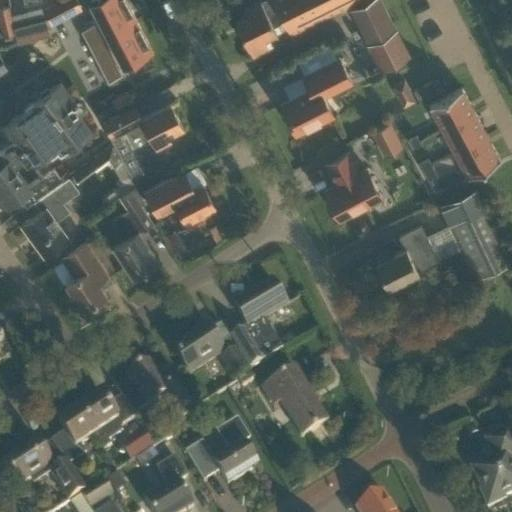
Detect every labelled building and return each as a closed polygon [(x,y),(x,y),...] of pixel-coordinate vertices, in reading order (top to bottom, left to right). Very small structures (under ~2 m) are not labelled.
[(76,0),(58,0),(44,8),(52,24),(81,9),(76,0)] [(151,49),(125,0),(90,0),(99,18),(81,28),(97,58),(108,80),(121,73),(117,66),(151,49)] [(247,16),(235,22),(247,47),(248,46),(252,55),(268,48),(263,38),(276,32),(272,25),(283,20),(273,0),(260,0),(243,9),(247,16)] [(273,0),(283,20),(284,22),(284,21),(290,33),(336,11),(336,12),(360,0),(273,0)] [(384,68),(409,56),(380,0),(367,0),(353,7),(384,68)] [(9,5),(0,6),(0,25),(2,35),(14,33),(9,5)] [(45,17),(13,26),(18,41),(49,33),(45,17)] [(0,55),(0,74),(8,69),(0,55)] [(352,82),(339,57),(302,75),(308,89),(280,103),(295,134),(333,115),(323,96),(352,82)] [(0,150),(6,158),(0,161),(0,194),(7,204),(19,195),(27,205),(34,200),(41,209),(21,224),(43,255),(68,237),(55,219),(68,210),(61,201),(78,188),(68,175),(63,179),(54,166),(43,173),(34,160),(57,143),(87,121),(78,108),(82,105),(78,99),(76,100),(61,80),(24,107),(0,124),(0,127),(8,139),(0,145),(0,150)] [(431,80),(423,84),(428,94),(436,90),(431,80)] [(414,101),(404,81),(393,86),(404,106),(414,101)] [(461,87),(429,105),(442,129),(474,111),(461,87)] [(129,90),(116,96),(123,109),(135,102),(129,90)] [(135,104),(102,121),(109,135),(129,124),(136,136),(146,130),(153,142),(156,149),(170,142),(167,135),(182,127),(169,102),(141,117),(135,104)] [(474,111),(442,129),(454,152),(487,135),(474,111)] [(389,122),(372,131),(379,145),(386,141),(391,152),(402,146),(389,122)] [(415,133),(406,138),(411,147),(421,143),(415,133)] [(487,135),(454,152),(467,176),(500,159),(487,135)] [(111,144),(72,173),(70,174),(75,182),(109,158),(114,164),(121,160),(111,144)] [(359,172),(348,151),(324,164),(335,185),(324,190),(339,218),(353,211),(355,215),(367,208),(365,205),(381,197),(366,169),(359,172)] [(428,156),(418,161),(423,170),(432,165),(428,156)] [(114,179),(123,192),(134,185),(120,161),(113,165),(120,176),(114,179)] [(432,165),(423,170),(428,179),(437,175),(432,165)] [(193,188),(184,169),(144,190),(157,215),(176,205),(188,229),(204,220),(200,213),(214,206),(202,183),(193,188)] [(459,280),(472,274),(508,257),(475,185),(438,202),(459,247),(446,253),(459,280)] [(136,279),(159,264),(156,260),(157,259),(138,230),(152,221),(139,201),(143,198),(135,186),(119,196),(127,209),(119,215),(131,234),(113,246),(132,276),(135,274),(136,279)] [(404,248),(375,263),(387,287),(417,272),(438,262),(420,225),(398,236),(404,248)] [(174,253),(185,247),(180,236),(169,242),(174,253)] [(83,308),(106,293),(97,279),(107,273),(86,240),(64,255),(76,274),(65,282),(83,308)] [(282,350),(264,320),(286,307),(272,282),(233,305),(248,330),(241,334),(241,333),(230,340),(243,362),(248,370),(282,350)] [(194,337),(173,351),(189,376),(223,353),(206,326),(192,335),(194,337)] [(0,365),(9,360),(0,345),(0,365)] [(253,379),(249,372),(235,351),(231,352),(220,360),(233,382),(237,380),(242,386),(253,379)] [(175,416),(190,405),(175,383),(167,389),(163,383),(161,384),(148,364),(127,379),(135,391),(143,403),(147,409),(162,398),(175,416)] [(327,423),(294,370),(261,391),(270,405),(277,400),(302,439),(327,423)] [(130,412),(143,403),(135,391),(122,400),(130,412)] [(100,395),(79,410),(96,435),(93,437),(103,452),(111,447),(108,442),(119,435),(121,427),(134,418),(130,412),(122,400),(120,398),(108,407),(100,395)] [(96,435),(79,410),(57,424),(64,434),(51,442),(61,457),(68,468),(87,456),(79,446),(93,437),(96,435)] [(161,422),(149,429),(156,439),(168,432),(161,422)] [(217,434),(228,452),(213,462),(202,443),(184,454),(203,484),(219,473),(227,486),(258,467),(243,444),(249,441),(237,422),(217,434)] [(472,426),(464,430),(468,437),(475,433),(472,426)] [(511,458),(511,436),(509,430),(484,442),(493,459),(471,470),(481,491),(479,492),(487,509),(506,500),(505,498),(511,494),(511,463),(510,460),(511,458)] [(143,433),(122,447),(131,461),(152,447),(143,433)] [(30,482),(33,486),(50,475),(69,503),(84,492),(68,468),(61,457),(51,464),(36,442),(2,465),(19,489),(30,482)] [(167,443),(136,463),(145,477),(156,470),(167,486),(144,500),(150,511),(186,511),(193,508),(179,484),(187,479),(174,459),(176,458),(167,443)] [(117,475),(107,482),(116,494),(126,488),(117,475)] [(114,511),(111,507),(108,500),(113,497),(103,482),(80,497),(89,511),(91,511),(114,511)] [(392,511),(381,494),(355,511),(356,511),(392,511)]
